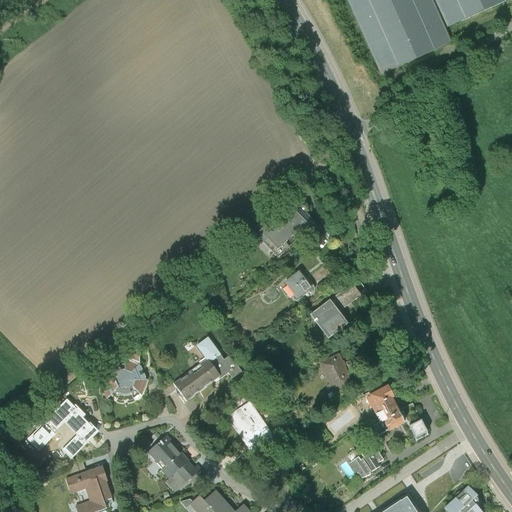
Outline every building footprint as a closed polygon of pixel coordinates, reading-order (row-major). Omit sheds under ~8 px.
[(353,0),(385,70),(451,40),(446,29),(432,0),(353,0)] [(432,0),(446,29),(510,0),(432,0)] [(313,231),(301,219),(310,210),(314,209),(314,207),(314,205),(312,203),(309,203),(308,204),(303,200),(297,206),(299,211),(301,213),(298,215),(290,207),(262,232),(283,255),(296,244),(293,241),(300,234),(304,238),(313,231)] [(327,227),(310,210),(301,219),(313,231),(317,236),(327,227)] [(353,274),(359,281),(366,292),(373,287),(360,269),(353,274)] [(318,286),(306,270),(292,281),(304,297),(318,286)] [(366,292),(359,281),(317,311),(337,338),(358,323),(347,307),(367,293),(366,292)] [(227,353),(215,336),(203,344),(214,357),(216,361),(227,353)] [(140,347),(130,356),(131,368),(138,371),(141,368),(145,363),(146,362),(146,351),(140,347)] [(257,354),(251,347),(245,352),(251,359),(257,354)] [(231,358),(227,353),(216,361),(226,374),(225,375),(226,377),(235,371),(240,377),(248,371),(236,354),(231,358)] [(346,353),(327,361),(339,389),(359,381),(346,353)] [(226,374),(216,361),(214,357),(181,382),(193,399),(225,375),(226,374)] [(145,363),(141,368),(145,378),(153,378),(145,363)] [(139,395),(145,391),(149,394),(156,378),(153,378),(145,378),(140,378),(139,385),(136,388),(139,395)] [(122,379),(104,379),(112,397),(124,386),(122,379)] [(374,414),(400,403),(392,385),(367,395),(374,414)] [(42,426),(44,429),(51,423),(59,431),(67,424),(72,429),(76,425),(84,433),(86,436),(97,425),(95,423),(88,416),(91,413),(74,396),(42,426)] [(282,439),(256,400),(233,415),(260,454),(282,439)] [(423,440),(435,434),(417,402),(405,408),(423,440)] [(407,422),(400,403),(374,414),(382,432),(407,422)] [(96,421),(95,423),(97,425),(86,436),(84,433),(68,448),(77,456),(105,430),(96,421)] [(44,429),(36,437),(45,447),(60,433),(59,431),(51,423),(44,429)] [(198,464),(173,434),(154,449),(180,479),(198,464)] [(365,455),(356,461),(363,472),(365,471),(369,477),(378,472),(377,471),(386,465),(384,462),(390,458),(379,441),(367,449),(371,455),(367,458),(365,455)] [(89,459),(75,463),(79,474),(92,470),(89,459)] [(79,474),(72,477),(77,491),(92,486),(97,500),(82,504),(84,511),(98,511),(112,508),(109,499),(117,497),(111,480),(113,479),(109,465),(92,470),(79,474)] [(476,496),(467,487),(444,509),(447,511),(480,511),(475,506),(477,504),(477,502),(477,499),(475,497),(476,496)] [(206,494),(196,502),(203,511),(258,511),(250,502),(241,510),(222,488),(210,498),(206,494)] [(420,511),(409,493),(379,511),(420,511)]
